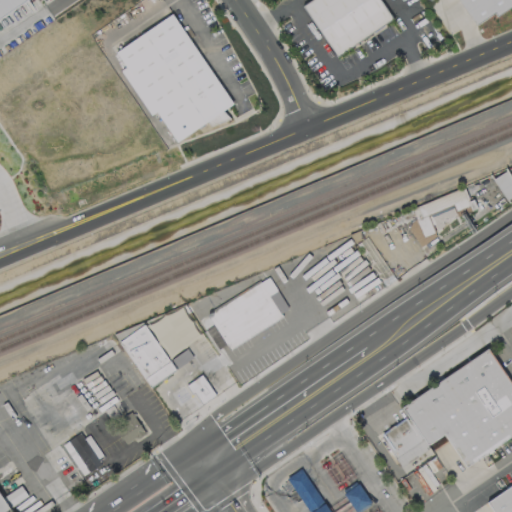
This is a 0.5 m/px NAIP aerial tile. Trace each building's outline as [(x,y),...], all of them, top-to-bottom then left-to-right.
[(0,0),(0,14),(22,0),(0,0)] [(306,0),(302,3),(334,55),(391,19),(379,0),(306,0)] [(511,0),(458,0),(474,25),(494,13),(496,16),(511,5),(511,0)] [(114,50),(125,67),(121,69),(149,115),(156,111),(174,141),(207,121),(210,127),(227,117),(223,109),(230,105),(174,13),(114,50)] [(511,196),(511,182),(505,171),(492,178),(506,200),(511,196)] [(411,207),(416,221),(408,223),(417,245),(437,237),(433,227),(457,218),(454,210),(467,205),(461,188),(411,207)] [(227,349),(282,318),(269,295),(276,290),(269,278),(207,312),(227,349)] [(167,358),(200,337),(180,306),(147,327),(167,358)] [(147,387),(173,372),(145,324),(119,339),(147,387)] [(511,435),(511,385),(490,349),(399,404),(407,418),(380,435),(398,464),(445,436),(463,465),(511,435)] [(187,382),(198,404),(214,396),(202,374),(187,382)] [(147,431),(133,410),(112,423),(126,445),(147,431)] [(62,443),(82,475),(101,463),(92,449),(94,448),(83,430),(62,443)] [(438,485),(429,471),(430,471),(425,463),(412,471),(426,493),(438,485)] [(329,511),(302,468),(287,477),(309,511),(329,511)] [(341,491),(355,511),(356,511),(370,502),(355,481),(341,491)] [(511,511),(511,482),(485,499),(493,511),(511,511)] [(0,511),(5,511),(8,511),(0,497),(0,511)]
